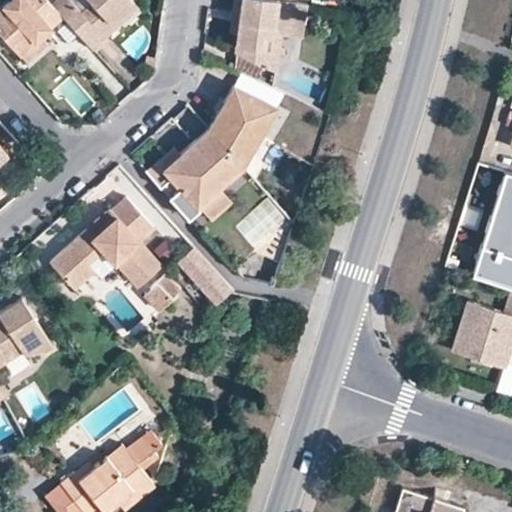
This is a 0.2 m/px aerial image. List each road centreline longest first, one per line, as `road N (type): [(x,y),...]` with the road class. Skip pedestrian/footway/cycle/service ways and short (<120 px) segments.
road 1 (tertiary): [(436,0),(319,377)]
road 2 (residential): [(74,170),(170,77),(181,0)]
road 3 (residential): [(511,440),(319,377)]
road 4 (tertiary): [(319,377),(279,511)]
